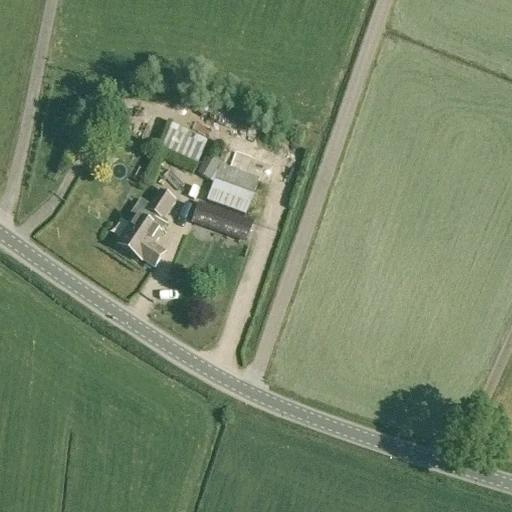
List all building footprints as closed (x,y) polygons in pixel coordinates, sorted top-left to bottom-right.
[(207,131),(252,152),(262,130),(217,110),(207,131)] [(171,126),(161,150),(198,165),(208,141),(171,126)] [(211,183),(221,165),(223,161),(210,154),(198,174),(211,183)] [(260,179),(221,165),(207,203),(247,217),(260,179)] [(158,241),(169,224),(165,220),(177,203),(161,192),(150,206),(141,200),(127,221),(134,224),(119,246),(144,263),(156,271),(167,255),(155,247),(159,241),(158,241)] [(202,204),(196,221),(194,226),(244,245),(252,223),(202,204)]
